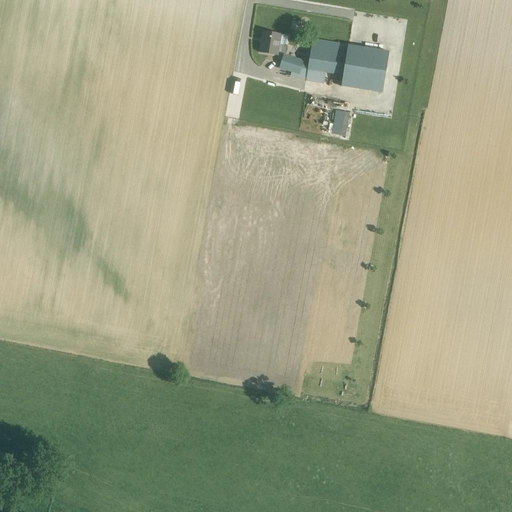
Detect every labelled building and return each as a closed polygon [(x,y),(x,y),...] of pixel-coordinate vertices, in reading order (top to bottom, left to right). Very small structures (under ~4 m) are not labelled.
[(280,35),(280,34),(264,32),(260,52),(277,55),(278,52),(286,53),(287,45),(288,36),(280,35)] [(307,64),(304,80),(306,81),(324,83),(326,73),(342,76),(341,86),(380,93),(387,52),(348,46),(312,39),(308,64),(307,64)] [(290,76),(298,78),(303,63),(304,60),(284,54),(279,66),(292,71),(290,76)] [(346,137),(350,113),(336,111),(332,135),(346,137)] [(192,362),(295,379),(315,253),(205,235),(199,272),(207,274),(192,362)]
